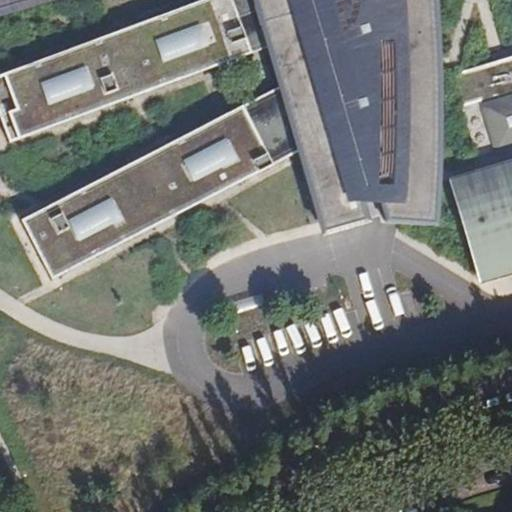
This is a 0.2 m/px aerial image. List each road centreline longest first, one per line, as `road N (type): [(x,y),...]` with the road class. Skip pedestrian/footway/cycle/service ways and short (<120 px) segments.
road 1 (residential): [(511,385),(375,431),(230,511)]
road 2 (residential): [(395,511),(511,468)]
